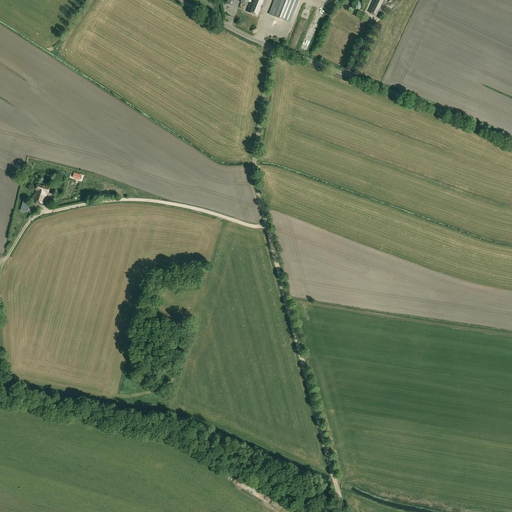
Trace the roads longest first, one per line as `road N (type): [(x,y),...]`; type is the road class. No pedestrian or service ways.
road 1 (track): [(0,399),(175,435),(301,511)]
road 2 (track): [(266,225),(163,203),(100,203),(33,218),(0,272)]
road 3 (track): [(346,511),(266,225)]
road 4 (unclassified): [(511,140),(271,47)]
road 5 (unclassified): [(266,225),(254,155),(271,47)]
